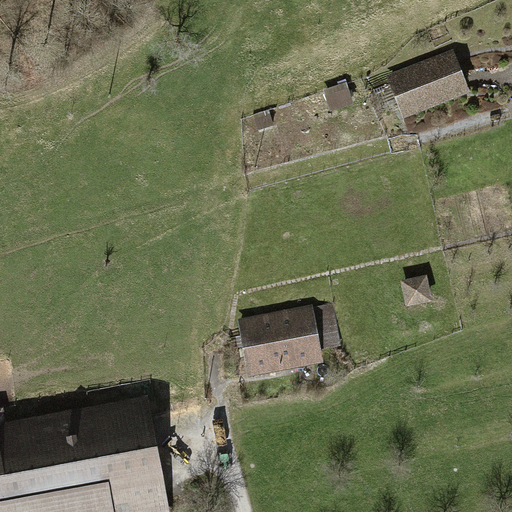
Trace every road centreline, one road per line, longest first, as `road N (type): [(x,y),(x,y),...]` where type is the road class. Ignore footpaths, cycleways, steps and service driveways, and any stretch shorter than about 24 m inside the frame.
road 1 (track): [(511,110),(252,181)]
road 2 (track): [(0,99),(87,71),(173,12)]
